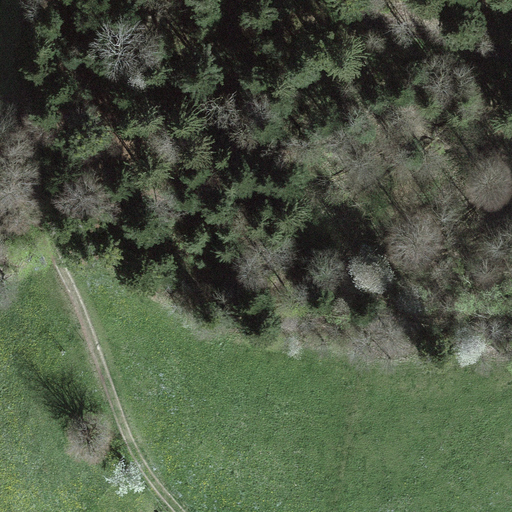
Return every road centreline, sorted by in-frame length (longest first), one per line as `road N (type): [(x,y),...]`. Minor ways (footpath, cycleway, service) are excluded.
road 1 (track): [(181,511),(129,440),(47,237),(31,168),(23,0)]
road 2 (track): [(361,0),(458,54),(511,57)]
